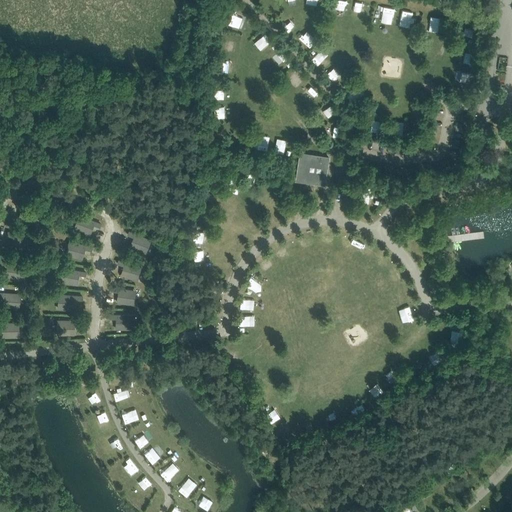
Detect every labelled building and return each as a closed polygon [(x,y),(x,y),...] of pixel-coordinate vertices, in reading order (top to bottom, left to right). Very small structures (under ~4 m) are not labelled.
[(383,8),(383,19),(392,20),(392,8),(383,8)] [(327,50),(315,61),(321,68),(333,58),(327,50)] [(474,63),(475,52),(463,50),(462,61),(474,63)] [(457,72),(454,84),(470,87),(472,74),(457,72)] [(313,85),(303,95),(310,102),(320,92),(313,85)] [(331,126),(329,136),(338,138),(340,128),(331,126)] [(287,146),(289,137),(278,135),(276,143),(287,146)] [(300,156),(297,176),(304,178),(304,181),(325,184),(326,175),(324,175),(325,165),(328,166),(329,157),(308,154),(307,157),(300,156)] [(40,209),(17,202),(16,206),(22,208),(18,219),(36,224),(40,209)] [(102,223),(79,215),(73,229),(90,235),(94,225),(101,227),(102,223)] [(152,240),(129,230),(127,234),(133,237),(129,247),(146,254),(152,240)] [(32,237),(8,231),(7,235),(13,236),(11,247),(28,251),(32,237)] [(93,247),(69,240),(65,255),(83,260),(85,249),(92,251),(93,247)] [(142,266),(118,259),(117,263),(124,265),(120,276),(138,281),(142,266)] [(25,265),(1,261),(1,265),(7,266),(5,277),(23,280),(25,265)] [(87,271),(62,267),(60,282),(78,285),(80,275),(86,276),(87,271)] [(247,286),(255,290),(259,281),(251,278),(247,286)] [(137,290),(112,286),(112,291),(118,292),(117,303),(135,305),(137,290)] [(21,293),(0,291),(0,295),(3,296),(2,307),(20,308),(21,293)] [(83,296),(59,294),(58,308),(76,309),(77,299),(83,300),(83,296)] [(134,314),(110,314),(110,318),(116,318),(116,330),(134,330),(134,314)] [(242,315),(241,324),(256,325),(256,315),(242,315)] [(57,335),(75,335),(76,324),(82,324),(82,321),(57,320),(57,335)] [(19,322),(0,322),(0,326),(2,326),(2,338),(20,337),(19,322)] [(453,325),(452,332),(463,334),(464,326),(453,325)] [(115,401),(132,399),(130,389),(114,391),(115,401)] [(98,391),(88,394),(91,403),(101,400),(98,391)] [(132,408),(121,413),(126,425),(137,421),(132,408)] [(109,414),(95,420),(98,428),(112,422),(109,414)] [(145,427),(132,435),(137,444),(151,436),(145,427)] [(153,461),(163,452),(157,445),(146,455),(153,461)] [(161,473),(167,480),(180,468),(174,461),(161,473)] [(189,499),(193,495),(190,492),(198,483),(190,476),(178,489),(189,499)] [(206,511),(213,502),(203,495),(197,504),(206,511)] [(395,511),(395,510),(406,504),(403,498),(390,504),(393,511),(390,511),(395,511)]
